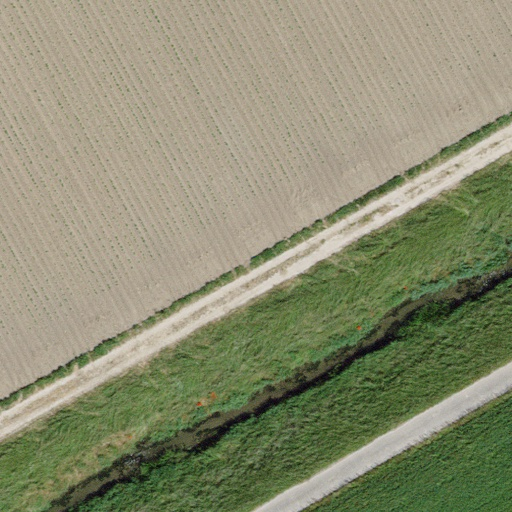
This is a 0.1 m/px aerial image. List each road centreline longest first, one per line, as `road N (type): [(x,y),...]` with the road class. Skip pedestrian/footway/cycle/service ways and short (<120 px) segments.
road 1 (track): [(511,110),(0,407)]
road 2 (track): [(286,511),(511,384)]
